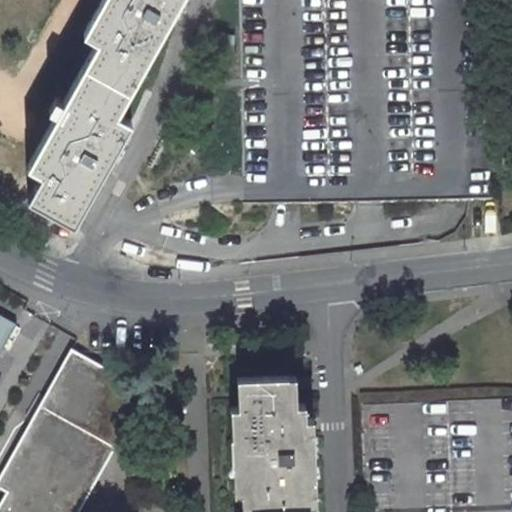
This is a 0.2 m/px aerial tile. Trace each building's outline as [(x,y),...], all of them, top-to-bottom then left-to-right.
[(101,0),(85,30),(99,38),(29,162),(44,171),(29,196),(72,219),(108,156),(115,143),(130,118),(117,110),(170,13),(177,0),(101,0)] [(179,18),(186,5),(177,0),(170,13),(179,18)] [(491,0),(239,0),(243,203),(496,197),(491,0)] [(116,161),(124,148),(115,143),(108,156),(116,161)] [(0,355),(17,326),(0,316),(0,355)] [(70,351),(0,478),(0,488),(7,493),(0,506),(0,511),(78,511),(145,393),(70,351)] [(307,511),(304,402),(288,401),(286,375),(236,377),(236,403),(228,403),(231,492),(240,493),(240,508),(257,508),(257,511),(307,511)] [(366,511),(511,511),(511,397),(362,404),(366,511)]
